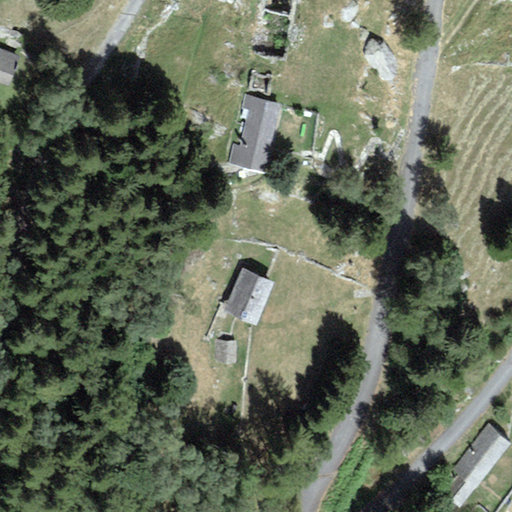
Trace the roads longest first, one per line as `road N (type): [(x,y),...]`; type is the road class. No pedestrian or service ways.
road 1 (unclassified): [(303,511),(373,354),(402,234),(433,0)]
road 2 (track): [(0,371),(17,248),(36,181),(51,137),(99,63)]
road 3 (unclassified): [(511,362),(377,511)]
